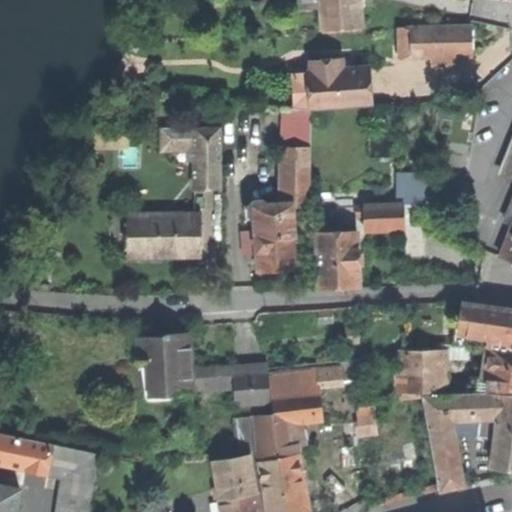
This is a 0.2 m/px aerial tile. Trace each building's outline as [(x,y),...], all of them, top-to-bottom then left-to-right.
[(359,0),(318,0),(319,1),(321,27),(360,26),(360,8),(359,0)] [(410,27),(399,27),(400,54),(404,53),(405,58),(431,57),(454,56),(472,56),(471,24),(410,27)] [(455,67),(454,56),(431,57),(432,67),(455,67)] [(341,61),(333,63),(334,72),(342,71),(341,61)] [(310,74),(313,111),(367,106),(366,90),(365,69),(342,71),(334,72),(333,63),(311,65),(311,74),(310,74)] [(370,69),(365,69),(366,90),(367,106),(373,106),(370,69)] [(313,111),(310,74),(293,75),(296,109),(313,111)] [(311,207),(313,111),(296,109),(284,109),(282,204),(246,207),(247,220),(254,219),(259,272),(279,270),(298,269),(295,225),(291,226),(290,207),(311,207)] [(196,187),(223,187),(223,154),(223,127),(195,127),(196,187)] [(245,154),(223,154),(223,187),(245,187),(245,154)] [(397,174),(398,205),(403,205),(428,204),(427,174),(397,174)] [(398,205),(364,206),(365,215),(365,225),(403,224),(403,205),(398,205)] [(202,254),(202,213),(135,214),(136,256),(176,255),(202,254)] [(511,227),(500,257),(511,261),(511,227)] [(319,288),(359,287),(359,272),(358,232),(317,233),(319,288)] [(511,309),(465,302),(460,332),(469,334),(468,348),(485,350),(482,380),(488,380),(488,392),(501,392),(511,392),(511,309)] [(347,343),(359,342),(359,327),(346,328),(347,343)] [(193,394),(193,391),(191,369),(189,333),(164,334),(164,336),(138,338),(140,364),(149,363),(151,396),(193,394)] [(440,351),(403,352),(405,392),(441,390),(440,351)] [(191,369),(193,391),(235,390),(236,405),(270,403),(267,366),(211,368),(191,369)] [(313,372),(270,377),(274,413),(253,415),(268,511),(307,511),(292,422),(325,419),(321,387),(342,385),(340,366),(312,368),(313,372)] [(511,392),(501,392),(488,392),(446,393),(422,395),(439,489),(462,484),(450,420),(478,418),(476,438),(494,440),(490,467),(511,469),(511,392)] [(357,405),(360,434),(377,432),(374,404),(357,405)] [(58,511),(88,511),(99,454),(0,432),(0,463),(63,477),(58,511)] [(218,482),(220,499),(258,491),(251,454),(214,461),(218,482)] [(15,511),(20,489),(0,484),(0,511),(15,511)] [(261,511),(258,491),(220,499),(222,511),(261,511)]
